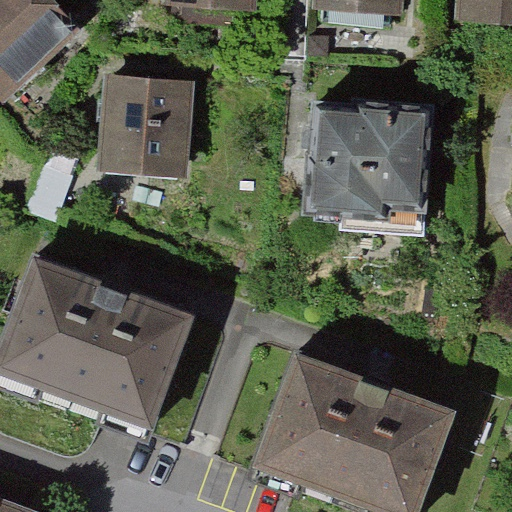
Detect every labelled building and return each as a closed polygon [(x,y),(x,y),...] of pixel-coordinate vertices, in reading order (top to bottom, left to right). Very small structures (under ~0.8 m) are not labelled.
[(0,0),(0,89),(74,20),(55,0),(0,0)] [(249,0),(167,0),(167,2),(249,8),(249,0)] [(401,0),(315,0),(315,12),(400,19),(401,0)] [(511,0),(460,0),(459,25),(511,28),(511,0)] [(191,83),(107,76),(99,173),(183,180),(191,83)] [(428,103),(346,97),(345,103),(302,100),(294,215),(380,221),(381,209),(420,211),(428,103)] [(191,318),(33,260),(0,349),(0,383),(146,437),(191,318)] [(419,511),(455,413),(295,357),(256,468),(381,511),(419,511)] [(26,511),(0,502),(0,511),(26,511)]
